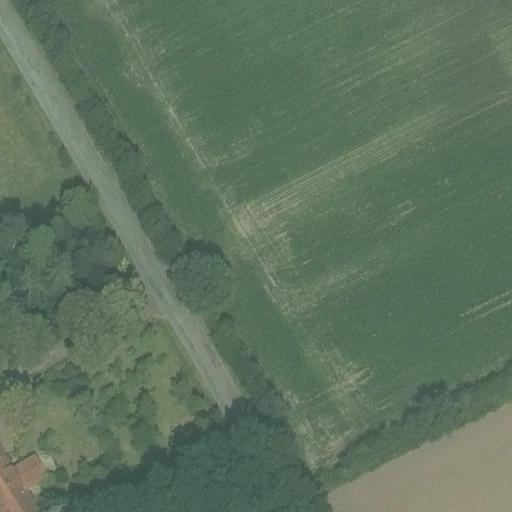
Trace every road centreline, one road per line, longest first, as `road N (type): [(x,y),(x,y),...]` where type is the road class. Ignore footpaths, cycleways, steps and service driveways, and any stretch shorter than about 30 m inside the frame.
road 1 (unclassified): [(0,18),(293,511)]
road 2 (unknown): [(175,313),(21,410)]
